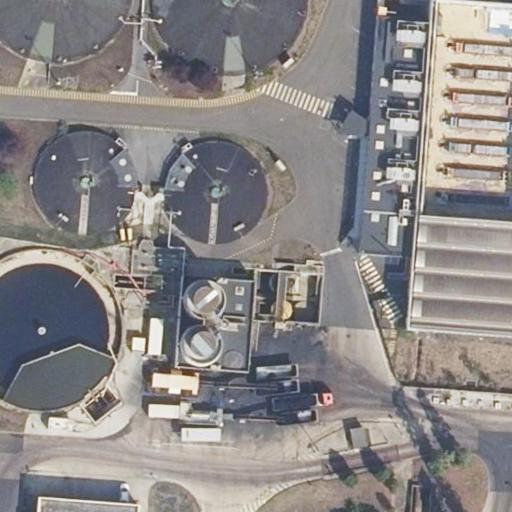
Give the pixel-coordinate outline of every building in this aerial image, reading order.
[(0,0),(0,46),(3,50),(23,66),(46,74),(72,75),(96,69),(117,55),(133,35),(142,11),(141,0),(0,0)] [(159,0),(158,19),(165,43),(179,64),(199,80),(223,89),(248,90),(273,83),(294,69),(309,49),(318,25),(319,0),(159,0)] [(511,353),(511,14),(433,9),(431,31),(383,28),(365,270),(414,273),(409,346),(511,353)] [(61,234),(68,239),(75,243),(91,246),(107,245),(122,238),(130,233),(135,227),(143,213),(144,209),(146,197),(145,181),(138,166),(127,154),(113,146),(97,142),(81,144),(66,150),(54,161),(46,175),(42,191),(44,207),(50,222),(61,234)] [(173,213),(179,227),(180,228),(191,240),(205,249),(221,252),(237,251),(252,244),(264,233),(273,219),(273,218),(276,203),(274,187),(268,172),(257,160),(243,151),(227,148),(211,150),(196,156),(184,167),(175,181),(172,197),(173,213)] [(260,290),(190,284),(181,377),(251,383),(260,290)] [(281,290),(280,293),(281,296),(282,299),(285,300),(288,301),(291,300),(294,298),(295,295),(295,292),(294,289),(292,287),(289,286),(286,286),(283,287),(281,290)] [(306,291),(306,294),(306,297),(308,299),(310,301),(314,302),(317,301),(319,299),(320,296),(321,293),(320,290),(317,288),(314,287),(311,287),(308,288),(306,291)] [(331,294),(330,297),(331,300),(333,302),(335,304),(338,305),(342,304),(344,302),(345,299),(346,296),(344,293),(342,291),(339,290),(336,290),(333,291),(331,294)] [(280,315),(280,318),(280,321),(282,323),(285,325),(288,326),(291,325),(293,323),(295,320),(295,317),(294,314),(291,312),(288,310),(285,311),(282,312),(280,315)] [(304,315),(303,318),(304,321),(306,324),(308,326),(311,326),(314,325),(317,323),(318,320),(318,317),(317,314),(315,312),(312,311),(309,311),(306,312),(304,315)] [(332,319),(331,322),(331,325),(333,327),(336,329),(339,330),(342,329),(344,327),(346,324),(346,321),(345,318),(343,316),(340,314),(337,315),(334,316),(332,319)] [(289,365),(255,373),(267,422),(313,411),(307,388),(295,391),(289,365)] [(177,418),(178,405),(146,403),(145,416),(177,418)]
